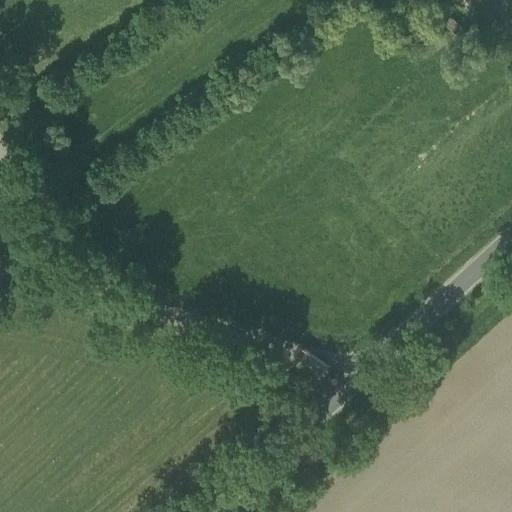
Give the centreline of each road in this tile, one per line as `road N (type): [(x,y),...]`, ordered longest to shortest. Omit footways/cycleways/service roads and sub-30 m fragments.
road 1 (unclassified): [(357,371),(0,272)]
road 2 (unclassified): [(205,511),(357,371)]
road 3 (unclassified): [(357,371),(511,234)]
road 4 (unknown): [(0,153),(52,257),(53,287)]
